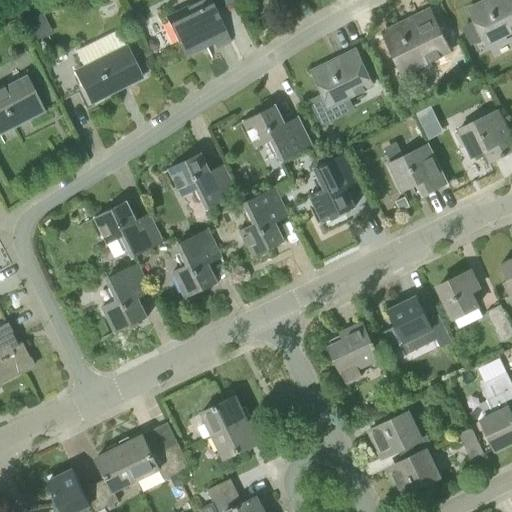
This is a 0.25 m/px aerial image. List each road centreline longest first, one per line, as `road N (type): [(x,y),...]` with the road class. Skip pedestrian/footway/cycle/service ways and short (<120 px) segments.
road 1 (residential): [(377,0),(332,21),(20,228)]
road 2 (residential): [(273,313),(511,197)]
road 3 (residential): [(96,400),(273,313)]
road 4 (residential): [(20,228),(96,400)]
road 5 (residential): [(337,446),(273,313)]
